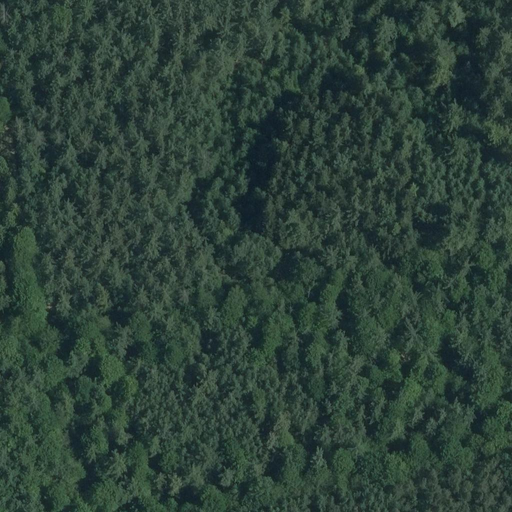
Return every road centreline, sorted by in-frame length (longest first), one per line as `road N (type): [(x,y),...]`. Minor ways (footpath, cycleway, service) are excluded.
road 1 (track): [(66,511),(9,102)]
road 2 (track): [(331,286),(39,338)]
road 3 (track): [(324,0),(360,221),(345,284)]
road 4 (track): [(345,284),(331,286),(511,434)]
road 5 (track): [(345,284),(511,249)]
